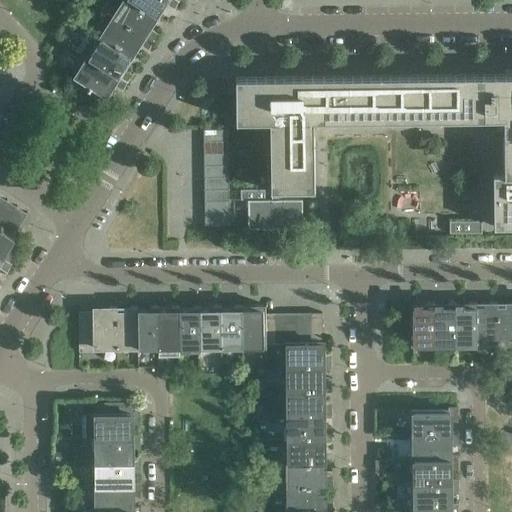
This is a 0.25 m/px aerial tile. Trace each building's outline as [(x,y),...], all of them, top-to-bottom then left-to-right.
[(151,28),(159,16),(133,0),(126,0),(115,17),(153,41),(159,34),(151,28)] [(179,1),(177,0),(133,0),(159,16),(166,4),(175,9),(179,1)] [(153,41),(115,17),(102,37),(133,57),(141,44),(149,50),(153,41)] [(125,69),(133,57),(102,37),(90,58),(127,82),(134,74),(125,69)] [(127,82),(90,58),(76,78),(89,86),(87,89),(89,90),(91,88),(107,98),(115,85),(123,90),(127,82)] [(511,74),(237,77),(236,77),(236,121),(238,121),(238,120),(270,120),(271,189),(272,189),(272,199),(278,199),(278,189),(315,189),(314,120),(367,119),(504,118),(504,173),(493,173),(494,226),(511,225),(511,74)] [(202,129),(202,141),(228,141),(228,129),(202,129)] [(229,153),(228,141),(202,141),(202,153),(229,153)] [(229,165),(229,153),(202,153),(203,165),(229,165)] [(229,177),(229,165),(203,165),(203,177),(229,177)] [(229,189),(229,177),(203,177),(203,189),(229,189)] [(229,201),(229,189),(203,189),(203,201),(229,201)] [(278,199),(272,199),(248,199),(248,228),(303,228),(302,199),(278,199)] [(230,213),(229,201),(203,201),(203,213),(230,213)] [(0,227),(3,229),(15,209),(5,203),(0,211),(0,227)] [(13,236),(26,216),(15,209),(3,229),(13,236)] [(230,225),(230,213),(203,213),(204,225),(230,225)] [(3,229),(0,227),(0,256),(11,264),(18,256),(9,251),(17,238),(13,236),(3,229)] [(11,264),(0,256),(0,267),(7,273),(11,264)] [(511,341),(511,300),(510,301),(510,306),(497,306),(497,342),(511,341)] [(455,342),(455,306),(456,306),(456,301),(448,301),(448,306),(435,306),(434,306),(434,342),(455,342)] [(476,342),(476,306),(477,306),(476,301),(468,301),(469,306),(456,306),(455,306),(455,342),(476,342)] [(497,342),(497,306),(497,301),(489,301),(489,306),(477,306),(476,306),(476,342),(497,342)] [(434,342),(434,306),(435,306),(435,302),(427,302),(427,306),(413,306),(413,342),(434,342)] [(263,343),(263,317),(263,303),(255,304),(255,308),(242,308),(242,344),(264,344),(263,343)] [(179,345),(179,309),(180,309),(180,304),(172,304),(172,309),(159,309),(158,309),(159,345),(179,345)] [(200,345),(200,309),(200,304),(192,304),(192,309),(180,309),(179,309),(179,345),(200,345)] [(221,344),(221,309),(221,304),(213,304),(213,309),(200,309),(200,345),(221,344)] [(242,344),(242,308),(242,304),(234,304),(234,308),(221,309),(221,344),(242,344)] [(117,346),(116,310),(117,310),(117,305),(109,305),(109,310),(95,310),(95,346),(117,346)] [(138,345),(137,310),(138,309),(138,305),(130,305),(130,310),(117,310),(116,310),(117,346),(138,345)] [(159,345),(158,309),(159,309),(159,305),(151,305),(151,309),(138,309),(137,310),(138,345),(159,345)] [(95,346),(95,310),(79,311),(79,351),(95,351),(95,346)] [(310,341),(310,316),(298,317),(299,341),(310,341)] [(323,341),(323,316),(310,316),(310,341),(323,341)] [(275,342),(275,317),(263,317),(263,343),(275,342)] [(287,342),(287,317),(275,317),(275,342),(287,342)] [(299,341),(298,317),(287,317),(287,342),(288,342),(288,341),(299,341)] [(323,360),(323,341),(310,341),(299,341),(288,341),(288,342),(288,366),(323,366),(323,369),(331,369),(331,360),(323,360)] [(323,384),(323,369),(323,366),(288,366),(288,390),(323,390),(323,393),(331,393),(331,384),(323,384)] [(323,408),(323,393),(323,390),(288,390),(289,414),(324,414),(324,417),(331,417),(331,408),(323,408)] [(139,410),(139,402),(123,403),(123,413),(132,412),(132,410),(139,410)] [(450,431),(450,415),(458,415),(458,407),(449,407),(449,409),(413,409),(414,435),(450,434),(450,431)] [(132,434),(132,418),(140,418),(140,410),(139,410),(132,410),(132,412),(123,413),(96,413),(96,437),(132,437),(132,434)] [(324,432),(324,417),(324,414),(289,414),(289,438),(324,438),(324,441),(332,441),(332,432),(324,432)] [(450,455),(450,439),(458,439),(458,431),(450,431),(450,434),(414,435),(414,459),(450,458),(450,455)] [(132,461),(132,458),(132,442),(140,442),(140,434),(132,434),(132,437),(96,437),(96,461),(132,461)] [(324,456),(324,441),(324,438),(289,438),(289,462),(324,462),(324,465),(332,465),(332,456),(324,456)] [(450,479),(450,463),(458,463),(458,455),(450,455),(450,458),(414,459),(414,483),(450,482),(450,479)] [(132,482),(132,466),(140,466),(140,458),(132,458),(132,461),(96,461),(96,485),(132,485),(132,482)] [(324,480),(324,465),(324,462),(289,462),(289,486),(324,486),(324,489),(332,489),(332,480),(324,480)] [(451,506),(451,503),(451,487),(459,487),(458,479),(450,479),(450,482),(414,483),(415,507),(451,506)] [(133,509),(133,506),(133,490),(140,490),(140,482),(132,482),(132,485),(96,485),(97,509),(133,509)] [(324,504),(324,489),(324,486),(289,486),(289,510),(325,510),(324,511),(332,511),(332,504),(324,504)] [(450,511),(451,511),(459,511),(459,503),(451,503),(451,506),(415,507),(414,511),(450,511)]
